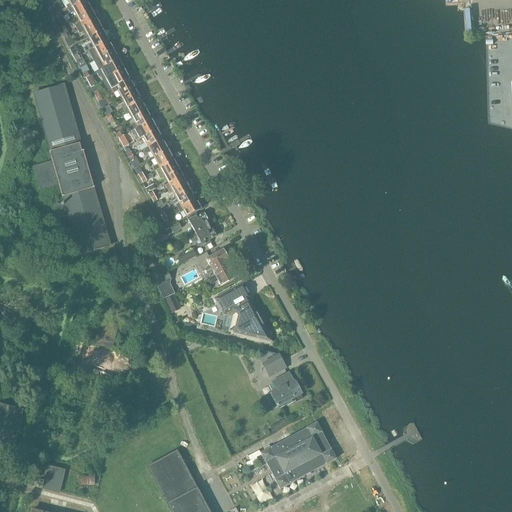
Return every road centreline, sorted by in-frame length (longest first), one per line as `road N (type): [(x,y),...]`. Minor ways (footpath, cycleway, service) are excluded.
road 1 (unclassified): [(218,511),(122,244),(112,151),(27,0)]
road 2 (residential): [(368,457),(110,0)]
